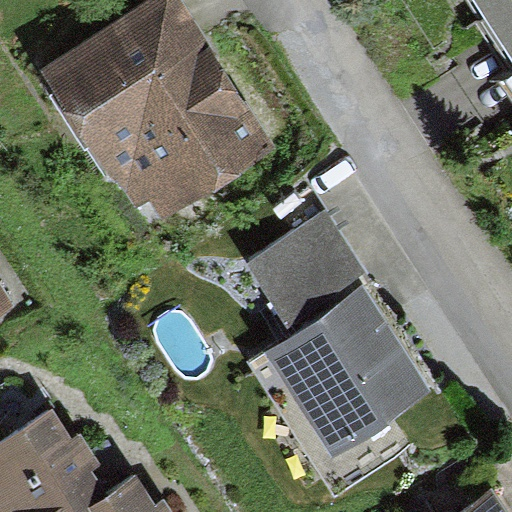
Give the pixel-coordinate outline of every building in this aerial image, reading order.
[(204,0),(112,0),(53,37),(149,188),(156,184),(165,198),(283,123),(204,0)] [(511,0),(502,0),(511,15),(511,0)] [(335,199),(268,245),(304,297),(269,322),(347,433),(426,378),(410,355),(433,339),(335,199)] [(0,234),(0,263),(14,255),(0,234)] [(35,511),(51,502),(112,458),(60,384),(0,426),(0,481),(21,511),(35,511)] [(191,511),(137,440),(112,458),(51,502),(58,511),(191,511)] [(511,511),(511,486),(495,462),(423,511),(511,511)]
